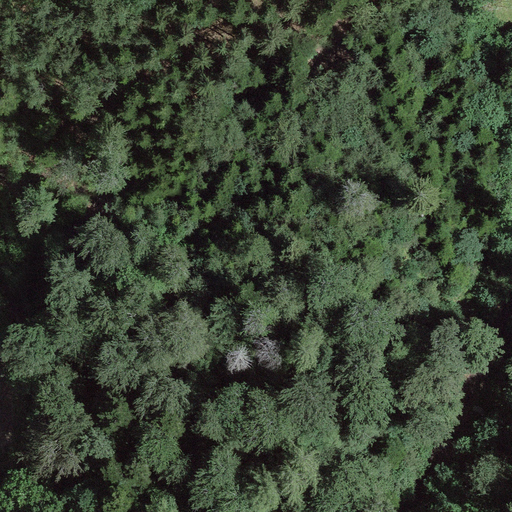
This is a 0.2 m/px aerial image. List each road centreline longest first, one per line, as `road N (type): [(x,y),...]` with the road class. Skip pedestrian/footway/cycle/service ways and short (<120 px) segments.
road 1 (track): [(397,511),(456,341),(511,257)]
road 2 (track): [(0,277),(79,511)]
